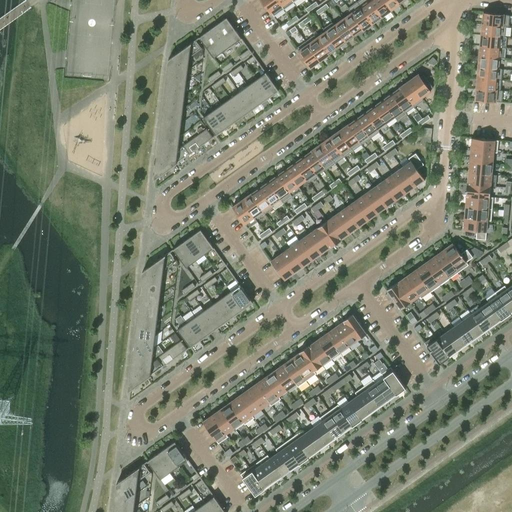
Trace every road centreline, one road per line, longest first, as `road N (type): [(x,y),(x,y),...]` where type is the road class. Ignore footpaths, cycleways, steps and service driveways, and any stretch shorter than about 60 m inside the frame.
road 1 (residential): [(306,97),(168,196),(169,226),(206,201)]
road 2 (residential): [(281,308),(140,408),(136,425),(144,434),(177,415)]
road 3 (secondary): [(346,500),(511,384)]
road 4 (residential): [(440,200),(281,308)]
road 5 (residential): [(446,0),(306,97)]
road 6 (residential): [(320,116),(456,29)]
road 7 (residential): [(177,415),(296,329)]
road 8 (residential): [(357,285),(441,403)]
road 9 (residential): [(206,201),(320,116)]
road 10 (secondary): [(441,403),(332,482)]
road 11 (residential): [(281,308),(206,201)]
